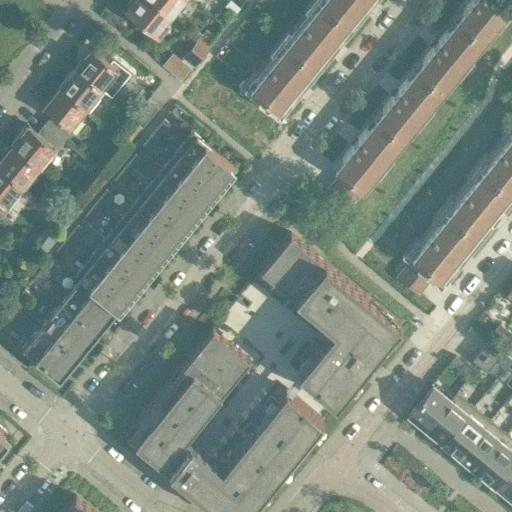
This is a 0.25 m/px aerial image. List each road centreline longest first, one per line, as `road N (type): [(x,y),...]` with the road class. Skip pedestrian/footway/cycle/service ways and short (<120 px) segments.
road 1 (residential): [(67,435),(414,0)]
road 2 (residential): [(341,470),(511,246)]
road 3 (residential): [(162,511),(67,435)]
